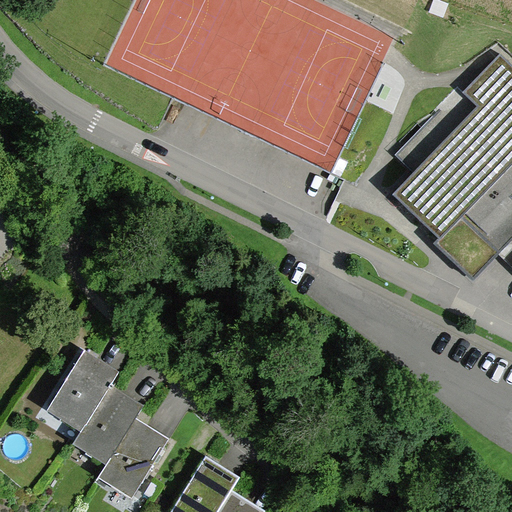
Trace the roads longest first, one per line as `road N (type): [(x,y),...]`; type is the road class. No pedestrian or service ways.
road 1 (residential): [(0,38),(47,92),(94,122),(511,333)]
road 2 (unclassified): [(404,511),(277,380),(75,223)]
road 3 (residential): [(307,511),(81,269),(75,223)]
